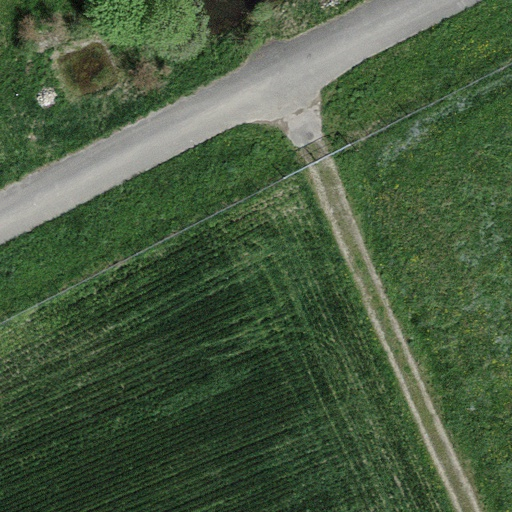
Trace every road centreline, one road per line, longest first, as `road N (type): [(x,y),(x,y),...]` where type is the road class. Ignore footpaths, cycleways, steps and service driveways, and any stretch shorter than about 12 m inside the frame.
road 1 (unclassified): [(443,0),(0,224)]
road 2 (track): [(283,80),(469,511)]
